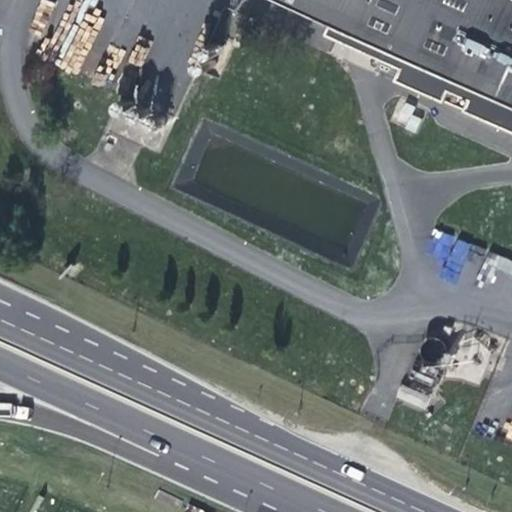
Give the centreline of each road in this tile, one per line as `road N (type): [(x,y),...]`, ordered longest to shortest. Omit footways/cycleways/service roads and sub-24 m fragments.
road 1 (primary): [(418,511),(0,321)]
road 2 (primary): [(0,367),(287,503)]
road 3 (trunk): [(0,405),(287,503)]
